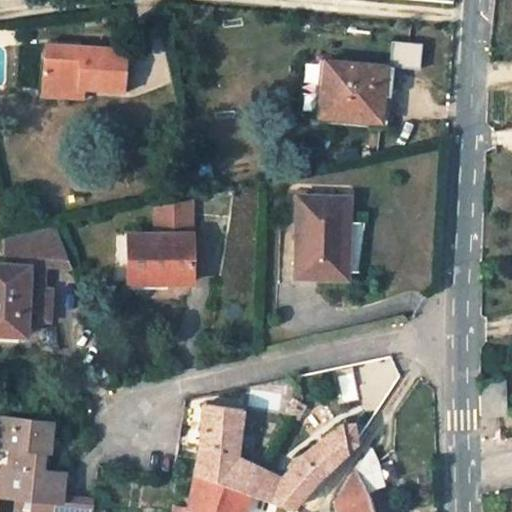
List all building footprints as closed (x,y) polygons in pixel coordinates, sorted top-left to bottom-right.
[(129,50),(46,43),(43,89),(83,93),(83,86),(126,90),(129,50)] [(328,61),(322,60),(316,120),(387,126),(392,94),(384,94),(382,118),(322,113),(328,61)] [(387,66),(328,61),(322,113),(382,118),(384,94),(387,66)] [(349,197),(300,196),(297,276),(339,276),(342,221),(348,221),(349,197)] [(154,209),(155,234),(191,233),(191,201),(154,209)] [(346,276),(348,221),(342,221),(339,276),(346,276)] [(71,265),(57,225),(7,236),(3,236),(8,258),(19,259),(20,254),(30,250),(44,252),(43,264),(71,265)] [(155,234),(129,234),(130,281),(192,281),(191,233),(155,234)] [(43,264),(44,252),(30,250),(20,254),(19,259),(19,264),(30,265),(29,287),(41,288),(43,264)] [(0,263),(0,331),(26,333),(27,317),(48,319),(51,289),(41,288),(29,287),(30,265),(19,264),(0,263)] [(508,414),(505,375),(491,380),(480,382),(480,416),(508,414)] [(249,462),(236,458),(243,408),(204,401),(202,439),(196,472),(245,490),(255,464),(249,462)] [(73,511),(60,510),(61,496),(64,473),(46,471),(40,470),(42,449),(48,450),(51,421),(0,416),(0,444),(11,445),(8,466),(3,466),(0,500),(0,511),(73,511)] [(356,438),(355,423),(341,425),(303,454),(294,457),(291,464),(281,478),(258,465),(255,464),(245,490),(291,507),(293,505),(317,478),(356,438)] [(373,511),(372,504),(381,503),(378,488),(384,486),(378,464),(370,448),(362,459),(336,499),(338,505),(334,506),(335,511),(373,511)] [(243,511),(249,492),(245,490),(196,472),(189,508),(188,511),(243,511)] [(92,511),(92,509),(94,500),(61,496),(60,510),(73,511),(92,511)]
